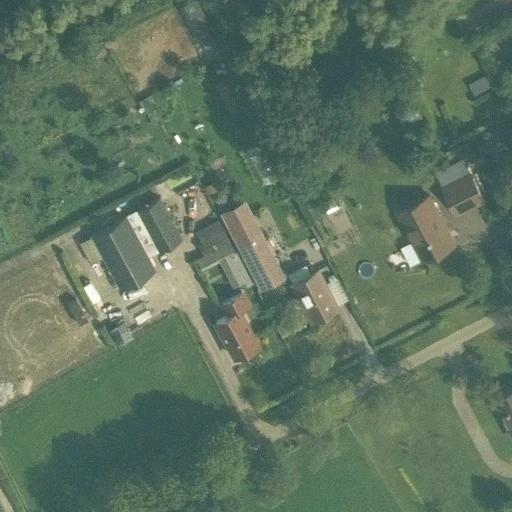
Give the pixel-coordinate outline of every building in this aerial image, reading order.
[(215,36),(196,0),(189,0),(178,6),(199,45),(215,36)] [(448,158),(470,148),(467,141),(445,151),(448,158)] [(247,148),(260,184),(278,178),(265,142),(247,148)] [(457,217),(487,201),(470,171),(441,187),(457,217)] [(211,181),(204,184),(207,192),(215,188),(211,181)] [(423,260),(454,243),(428,195),(398,211),(423,260)] [(158,251),(182,238),(159,196),(136,209),(158,251)] [(259,290),(284,277),(244,199),(219,212),(259,290)] [(158,251),(136,209),(89,234),(118,289),(155,269),(148,256),(158,251)] [(203,254),(228,242),(222,230),(197,243),(203,254)] [(234,253),(219,261),(232,287),(241,283),(243,288),(252,283),(236,250),(234,251),(234,253)] [(294,279),(312,272),(309,264),(291,271),(294,279)] [(312,321),(336,308),(317,270),(292,283),(312,321)] [(236,359),(258,346),(238,310),(250,304),(243,291),(231,297),(221,303),(224,310),(226,314),(214,320),(236,359)] [(511,385),(491,397),(511,438),(511,385)]
